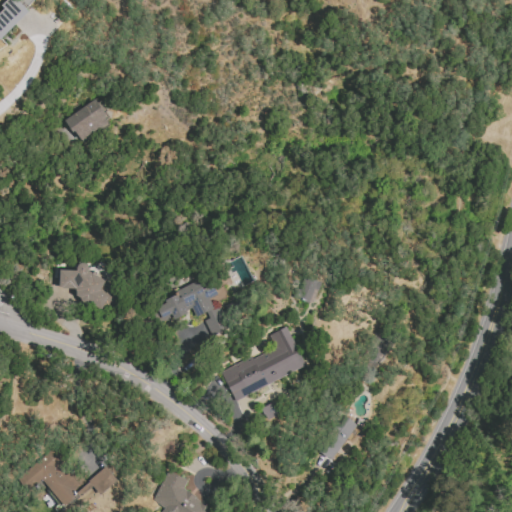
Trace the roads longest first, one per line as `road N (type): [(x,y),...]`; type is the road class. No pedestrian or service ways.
road 1 (residential): [(18,328),(78,347),(185,409),(250,475),(266,511)]
road 2 (secondary): [(495,296),(472,370),(399,511)]
